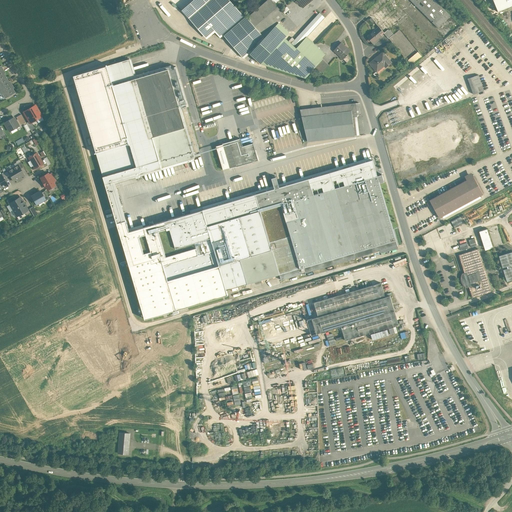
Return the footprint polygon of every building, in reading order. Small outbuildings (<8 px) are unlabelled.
[(193,0),(184,8),(193,19),(215,0),(193,0)] [(229,0),(215,0),(193,19),(203,30),(201,32),(204,35),(205,33),(207,34),(214,28),(237,8),(229,0)] [(267,0),(263,4),(261,2),(256,6),(258,8),(247,17),(262,35),(285,15),(275,4),(272,0),(267,0)] [(450,16),(434,0),(409,0),(438,28),(450,16)] [(499,3),(490,6),(493,12),(501,8),(499,3)] [(237,8),(214,28),(222,37),(224,35),(245,18),(237,8)] [(319,13),(295,40),(292,37),(289,41),(296,48),(303,41),(324,17),(319,13)] [(245,18),(224,35),(243,58),(253,50),(253,49),(264,37),(262,35),(247,17),(246,16),(245,18)] [(279,22),(264,37),(266,39),(253,49),(253,50),(250,53),(261,63),(290,32),(279,22)] [(380,28),(376,31),(375,30),(367,37),(372,43),(380,36),(384,33),(380,28)] [(388,29),(384,33),(388,38),(394,34),(390,30),(389,30),(388,29)] [(264,37),(253,49),(266,39),(264,37)] [(289,41),(266,65),(304,77),(305,78),(315,67),(323,59),(303,41),(296,48),(289,41)] [(345,45),(341,42),(334,50),(340,56),(341,55),(344,58),(347,55),(350,51),(344,46),(345,45)] [(383,52),(370,63),(377,72),(384,66),(386,67),(391,63),(383,52)] [(140,176),(139,174),(194,158),(194,157),(200,155),(186,106),(180,108),(168,69),(135,78),(129,59),(107,66),(130,143),(96,153),(103,176),(116,223),(126,220),(115,183),(137,177),(138,178),(139,176),(140,176)] [(323,59),(315,67),(321,73),(329,65),(323,59)] [(130,143),(107,66),(74,75),(76,83),(96,153),(130,143)] [(484,90),(478,75),(468,78),(473,94),(484,90)] [(0,93),(0,94),(2,94),(4,98),(15,92),(12,88),(14,87),(10,80),(8,80),(6,76),(0,79),(0,93)] [(35,105),(23,112),(29,121),(30,123),(31,122),(41,116),(35,105)] [(333,112),(332,105),(300,109),(308,141),(354,136),(353,128),(354,128),(351,110),(333,112)] [(13,118),(4,123),(9,131),(19,126),(16,120),(15,121),(13,118)] [(34,128),(31,122),(30,123),(29,121),(26,123),(31,130),(34,128)] [(399,140),(405,159),(413,157),(415,162),(458,146),(449,122),(399,140)] [(230,168),(258,160),(253,143),(242,146),(240,139),(240,138),(223,143),(223,144),(230,168)] [(36,152),(28,157),(35,168),(43,164),(36,152)] [(372,160),(371,157),(278,184),(278,185),(278,186),(280,187),(372,160)] [(219,265),(227,289),(279,274),(281,280),(397,246),(395,240),(396,240),(396,239),(393,229),(379,181),(379,182),(381,182),(383,181),(384,180),(382,174),(378,175),(377,175),(372,160),(280,187),(278,186),(278,185),(278,184),(276,178),(275,178),(273,178),(272,179),(274,185),(273,186),(274,189),(203,210),(203,209),(167,220),(166,219),(165,221),(164,221),(166,228),(169,227),(175,248),(199,241),(202,253),(163,265),(168,280),(219,265)] [(20,169),(18,165),(13,168),(18,178),(24,175),(20,169)] [(7,171),(10,175),(13,181),(18,178),(13,168),(7,171)] [(48,173),(41,178),(42,181),(45,185),(47,189),(54,185),(53,182),(48,174),(48,173)] [(473,176),(429,200),(439,218),(483,194),(473,176)] [(40,191),(31,196),(36,204),(44,199),(45,199),(41,193),(40,191)] [(15,199),(9,203),(13,210),(24,203),(20,197),(15,199)] [(24,203),(13,210),(16,216),(24,212),(28,210),(24,203)] [(460,216),(451,221),(454,228),(464,223),(460,216)] [(227,289),(219,265),(168,280),(163,265),(202,253),(199,241),(175,248),(169,227),(166,228),(164,221),(129,231),(126,220),(116,223),(139,297),(145,319),(228,295),(227,289)] [(479,230),(484,250),(493,248),(487,228),(479,230)] [(471,247),(477,245),(474,238),(469,239),(471,247)] [(467,242),(459,244),(461,250),(469,247),(467,242)] [(492,291),(479,249),(459,255),(464,272),(462,273),(461,275),(460,277),(460,279),(461,282),(462,284),(463,285),(465,287),(467,288),(469,287),(472,297),(492,291)] [(506,281),(511,279),(511,251),(498,255),(502,268),(503,268),(506,281)] [(337,311),(322,315),(327,330),(341,326),(345,340),(393,326),(389,312),(394,310),(390,295),(385,297),(381,283),(333,297),(337,311)] [(145,319),(139,297),(34,356),(47,378),(147,322),(145,319)] [(389,334),(397,332),(396,326),(387,329),(389,334)] [(370,333),(372,340),(388,335),(386,329),(370,333)] [(227,406),(240,404),(237,385),(224,387),(227,406)] [(244,406),(253,405),(252,398),(251,391),(250,386),(240,387),(240,393),(245,392),(246,400),(244,401),(244,406)] [(129,433),(120,432),(119,453),(128,454),(129,433)]
